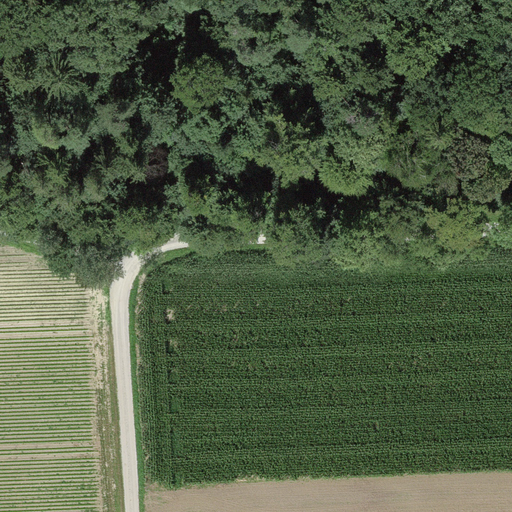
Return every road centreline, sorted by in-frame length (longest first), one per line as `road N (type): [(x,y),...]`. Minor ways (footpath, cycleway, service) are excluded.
road 1 (track): [(511,232),(190,244),(149,253),(123,288),(135,511)]
road 2 (track): [(0,231),(88,255),(149,253)]
